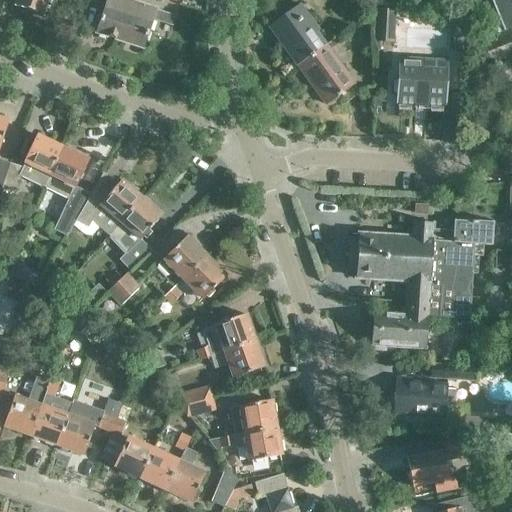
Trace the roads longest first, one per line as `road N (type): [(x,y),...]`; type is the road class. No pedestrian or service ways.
road 1 (residential): [(360,511),(240,141)]
road 2 (residential): [(511,93),(490,156),(472,168),(320,161),(292,168),(240,141)]
road 3 (residential): [(240,141),(0,62)]
road 4 (residential): [(240,141),(224,72),(228,0)]
